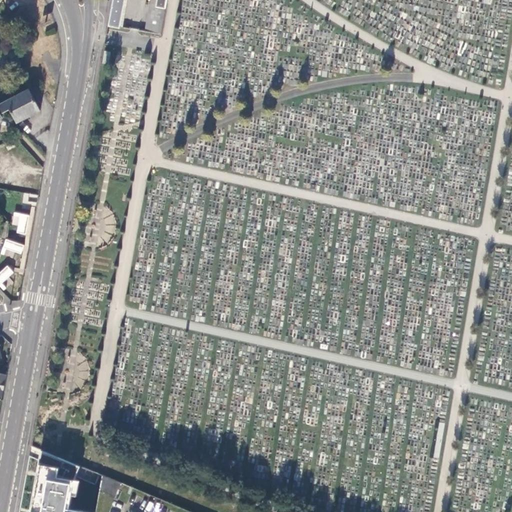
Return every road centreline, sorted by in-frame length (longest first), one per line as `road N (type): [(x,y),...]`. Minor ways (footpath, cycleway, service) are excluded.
road 1 (secondary): [(76,76),(31,324)]
road 2 (secondary): [(31,324),(0,502)]
